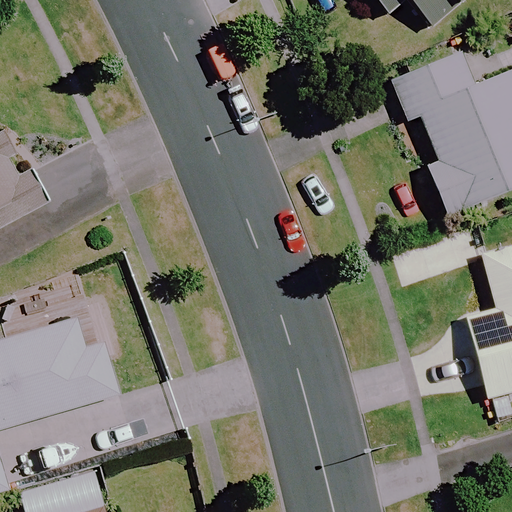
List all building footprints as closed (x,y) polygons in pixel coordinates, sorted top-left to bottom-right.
[(375,0),(389,15),(407,0),(433,31),(469,0),(375,0)] [(478,89),(464,53),(394,81),(409,120),(419,116),(439,165),(428,169),(448,219),(511,192),(511,82),(510,77),(478,89)] [(0,233),(40,210),(0,140),(0,233)] [(511,253),(486,261),(501,316),(469,324),(490,401),(511,394),(511,253)] [(0,433),(118,397),(94,318),(0,347),(0,492),(9,490),(0,460),(0,433)]
